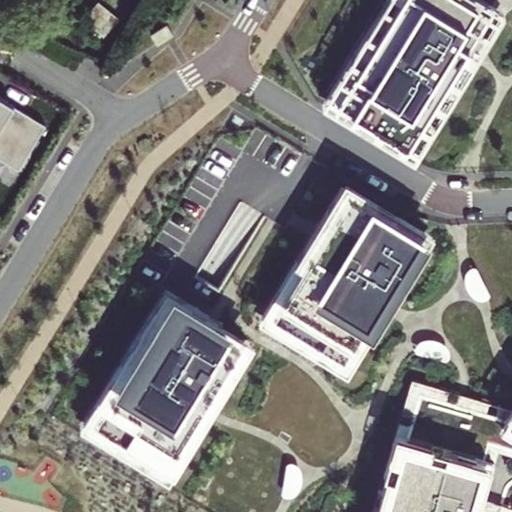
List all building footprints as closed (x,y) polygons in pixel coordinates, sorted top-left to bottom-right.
[(489,11),(470,0),(399,0),(395,6),(336,102),(407,146),(468,47),(489,11)] [(166,23),(150,34),(156,43),(172,32),(166,23)] [(45,125),(0,97),(0,155),(19,168),(45,125)] [(421,233),(349,189),(271,316),(343,360),(421,233)] [(243,340),(171,296),(93,423),(166,467),(201,409),(243,340)] [(511,422),(471,408),(419,391),(382,511),(467,511),(471,501),(486,451),(489,441),(511,448),(511,422)]
